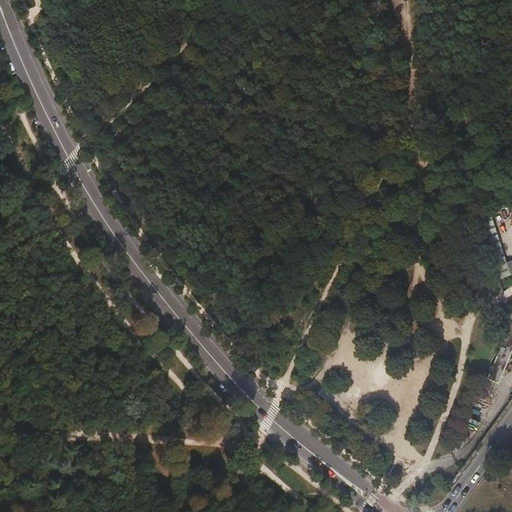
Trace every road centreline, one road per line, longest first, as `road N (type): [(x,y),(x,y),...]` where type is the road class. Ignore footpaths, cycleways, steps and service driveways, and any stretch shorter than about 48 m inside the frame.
road 1 (secondary): [(304,447),(186,329),(116,237),(35,94),(0,6)]
road 2 (unknown): [(277,397),(461,0)]
road 3 (track): [(0,440),(259,438)]
road 4 (track): [(505,295),(476,305),(422,472)]
road 5 (unknown): [(225,0),(83,149)]
